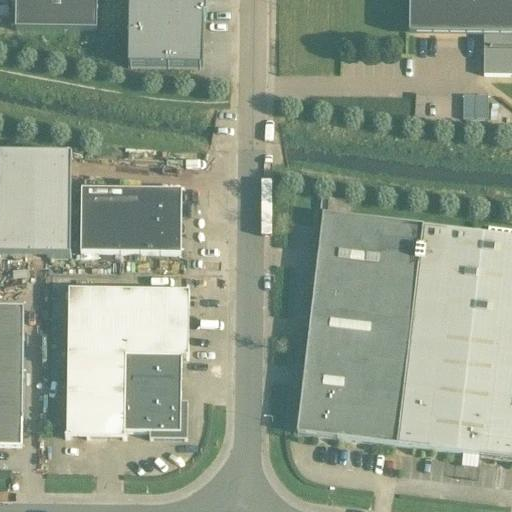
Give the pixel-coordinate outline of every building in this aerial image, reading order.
[(15,0),(15,33),(96,34),(96,0),(15,0)] [(128,0),(129,7),(129,9),(128,9),(128,70),(202,71),(203,19),(206,19),(206,0),(128,0)] [(511,0),(409,0),(409,37),(484,38),(483,78),(511,78),(511,0)] [(463,98),(463,122),(487,123),(488,99),(463,98)] [(71,160),(0,159),(0,259),(70,260),(71,160)] [(81,193),(81,257),(181,258),(182,194),(81,193)] [(351,217),(352,209),(353,204),(329,201),(327,214),(351,217)] [(511,239),(323,217),(297,436),(511,461),(511,239)] [(125,442),(125,436),(124,436),(125,359),(182,360),(189,360),(190,296),(69,294),(67,441),(125,442)] [(23,312),(0,311),(0,451),(22,452),(22,424),(23,312)] [(181,405),(182,360),(125,359),(124,436),(125,436),(150,436),(149,443),(187,443),(188,406),(181,405)]
